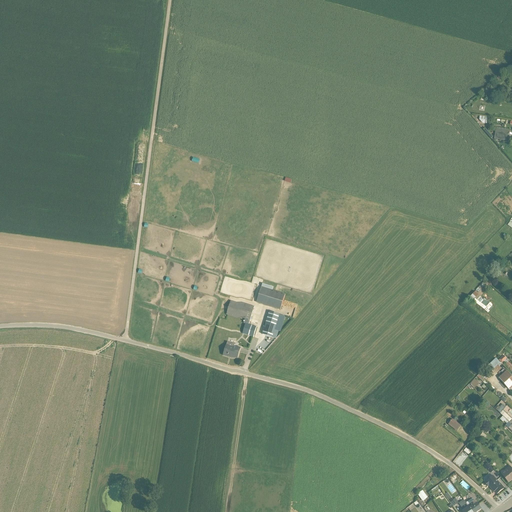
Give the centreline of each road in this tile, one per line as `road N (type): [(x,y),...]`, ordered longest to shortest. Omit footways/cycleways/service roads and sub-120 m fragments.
road 1 (unclassified): [(501,510),(424,448),(322,398),(124,341)]
road 2 (unclassified): [(169,0),(124,341)]
road 3 (unclassified): [(124,341),(49,325),(0,326)]
